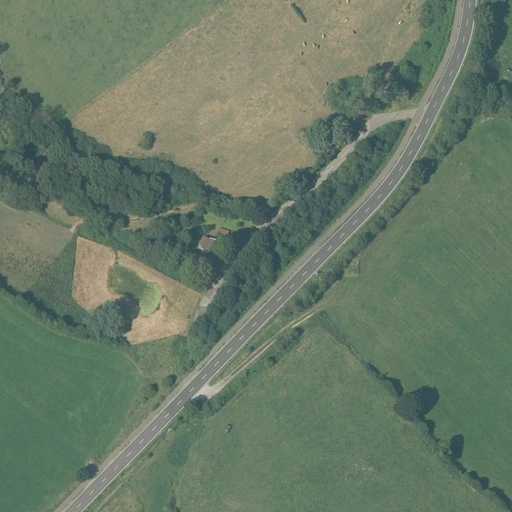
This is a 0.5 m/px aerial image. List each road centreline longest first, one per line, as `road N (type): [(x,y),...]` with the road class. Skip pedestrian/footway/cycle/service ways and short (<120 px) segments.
road 1 (tertiary): [(71,511),(388,186),(454,67),(469,0)]
road 2 (track): [(312,311),(211,394),(193,389)]
